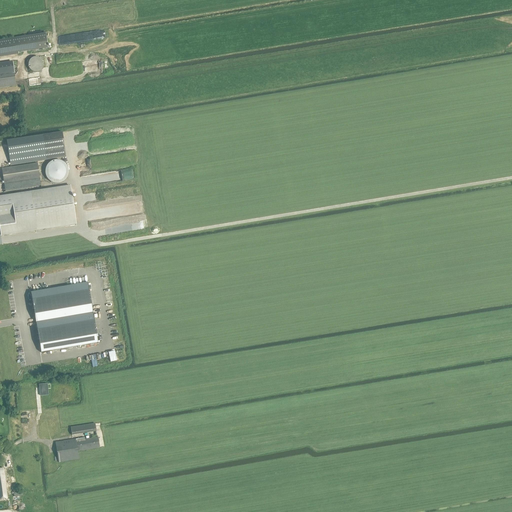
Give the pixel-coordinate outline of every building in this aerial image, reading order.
[(45,33),(0,40),(0,55),(48,48),(45,33)] [(43,67),(43,65),(43,64),(42,63),(42,62),(41,61),(40,60),(39,59),(36,59),(35,59),(34,59),(33,60),(32,60),(31,61),(30,62),(30,64),(30,65),(30,66),(30,68),(31,69),(31,70),(32,70),(33,71),(35,72),(36,72),(37,72),(38,71),(39,71),(41,70),(42,69),(42,68),(43,67)] [(12,61),(0,63),(0,87),(16,85),(15,80),(13,70),(12,61)] [(62,132),(42,135),(6,140),(10,165),(66,157),(62,132)] [(68,171),(68,168),(66,166),(64,163),(62,162),(59,161),(56,160),(53,161),(50,163),(47,165),(46,167),(45,170),(45,174),(46,176),(47,179),(49,181),(52,183),(55,183),(58,184),(61,183),(63,182),(65,180),(67,177),(68,174),(68,171)] [(41,185),(37,163),(2,168),(5,191),(41,185)] [(0,223),(2,235),(76,224),(70,186),(0,196),(0,223)] [(31,292),(41,352),(98,343),(87,282),(31,292)] [(115,350),(109,352),(111,361),(117,360),(115,350)] [(97,358),(100,358),(100,353),(91,354),(92,366),(97,366),(97,358)] [(72,433),(97,429),(96,422),(71,425),(72,433)] [(77,451),(100,447),(98,437),(85,439),(84,438),(55,442),(59,462),(79,459),(77,451)]
